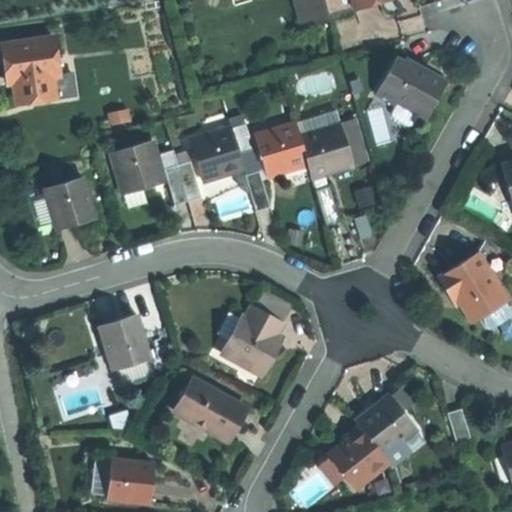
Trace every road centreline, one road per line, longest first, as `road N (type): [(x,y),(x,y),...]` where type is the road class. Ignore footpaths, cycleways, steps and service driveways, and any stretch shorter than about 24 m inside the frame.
road 1 (residential): [(358,307),(224,249),(199,249),(32,297),(0,292)]
road 2 (residential): [(479,17),(497,71),(358,307)]
road 3 (residential): [(262,511),(358,307)]
road 4 (residential): [(511,390),(358,307)]
road 5 (track): [(28,511),(0,378)]
